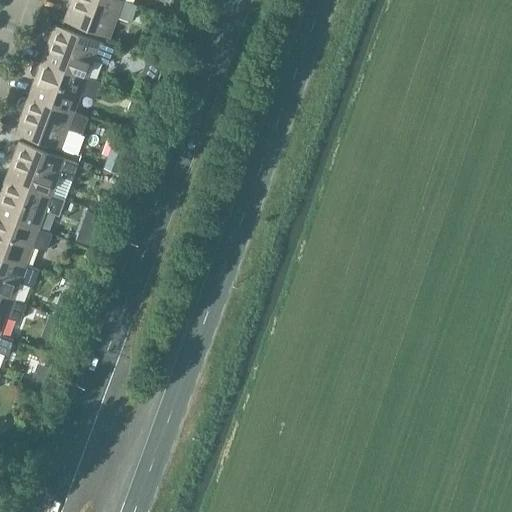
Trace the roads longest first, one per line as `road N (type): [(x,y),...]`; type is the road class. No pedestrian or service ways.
road 1 (primary): [(238,0),(46,511)]
road 2 (primary): [(132,511),(323,0)]
